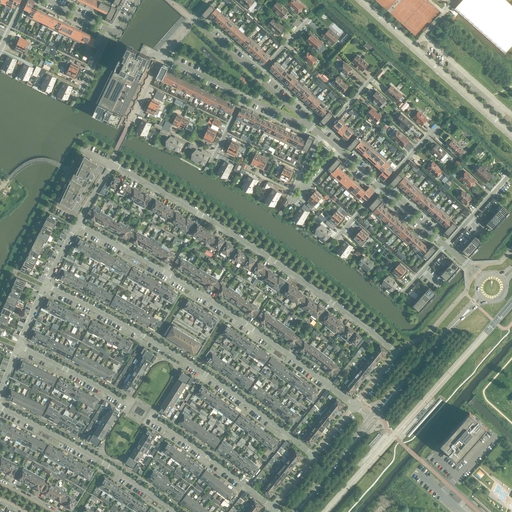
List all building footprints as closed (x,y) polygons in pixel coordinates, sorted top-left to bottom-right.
[(14,0),(7,0),(4,7),(9,10),(14,0)] [(14,0),(9,10),(10,10),(11,8),(15,10),(20,0),(14,0)] [(31,7),(34,2),(29,0),(28,0),(22,13),(27,15),(25,17),(26,18),(31,7)] [(100,1),(98,0),(94,0),(91,7),(96,9),(100,1)] [(111,6),(111,5),(100,0),(100,1),(96,9),(107,14),(109,11),(111,6)] [(254,2),(252,0),(238,0),(238,1),(242,4),(244,5),(245,7),(244,7),(247,9),(248,9),(251,6),(252,6),(254,4),(254,3),(254,2)] [(301,9),(303,7),(300,4),(300,3),(297,0),(296,0),(295,0),(289,0),(286,4),(297,14),(299,12),(300,12),(302,10),(301,9)] [(511,45),(511,6),(504,0),(462,0),(454,9),(505,53),(511,45)] [(277,2),(272,9),(282,18),(283,16),(285,16),(286,14),(286,13),(288,11),(284,8),(284,9),(282,7),(282,6),(277,2)] [(209,16),(215,9),(211,5),(200,17),(205,21),(210,16),(209,16)] [(117,9),(111,6),(109,11),(107,14),(104,20),(110,23),(117,9)] [(31,20),(36,10),(31,7),(26,18),(31,20)] [(214,20),(220,13),(215,9),(209,16),(210,16),(205,21),(210,16),(214,20)] [(37,23),(42,13),(36,10),(31,20),(37,23)] [(42,25),(47,15),(42,13),(37,23),(38,21),(43,23),(42,25)] [(218,24),(226,15),(224,17),(220,13),(214,20),(218,24)] [(47,28),(52,18),(47,15),(42,25),(47,28)] [(223,28),(231,19),(226,15),(218,24),(223,28)] [(53,31),(58,20),(52,18),(47,28),(53,31)] [(227,32),(235,23),(231,19),(223,28),(227,32)] [(273,19),(267,25),(274,32),(275,31),(279,34),(284,29),(273,19)] [(58,33),(63,23),(58,20),(53,31),(58,33)] [(64,36),(69,26),(63,23),(58,33),(64,36)] [(232,36),(240,28),(235,23),(227,32),(232,36)] [(69,39),(74,28),(69,26),(64,36),(65,34),(70,36),(69,38),(69,39)] [(75,41),(80,31),(74,28),(69,39),(75,41)] [(237,40),(243,33),(238,30),(240,28),(232,36),(237,40)] [(332,33),(329,30),(325,34),(323,33),(321,36),(332,45),(333,43),(334,43),(335,43),(336,43),(336,42),(337,41),(336,40),(338,38),(335,35),(336,34),(333,32),(332,33)] [(80,44),(85,34),(80,31),(75,41),(80,44)] [(347,31),(338,41),(344,46),(353,37),(347,31)] [(104,35),(98,33),(95,39),(96,39),(91,49),(92,47),(97,49),(104,35)] [(241,44),(249,36),(247,37),(243,33),(237,40),(241,44)] [(85,46),(90,36),(85,34),(80,44),(85,46)] [(317,40),(311,35),(308,39),(307,38),(305,40),(306,41),(315,50),(317,48),(319,50),(322,47),(320,45),(322,42),(318,38),(317,40)] [(96,39),(95,39),(90,36),(85,46),(91,49),(96,39)] [(245,48),(253,40),(249,36),(241,44),(245,48)] [(16,38),(14,43),(27,49),(29,44),(27,43),(28,41),(19,37),(18,39),(16,38)] [(250,52),(258,44),(253,40),(245,48),(250,52)] [(27,49),(14,43),(12,47),(14,48),(13,50),(22,54),(25,48),(27,49)] [(254,56),(262,48),(258,44),(250,52),(254,56)] [(112,112),(128,79),(127,78),(128,76),(137,81),(140,82),(153,56),(149,55),(127,45),(114,70),(96,107),(92,116),(104,122),(107,124),(118,129),(120,125),(119,125),(122,120),(119,118),(112,115),(110,114),(112,112)] [(259,60),(267,52),(266,52),(265,53),(261,50),(262,48),(254,56),(259,60)] [(264,64),(271,56),(267,52),(259,60),(264,64)] [(314,63),(314,62),(313,61),(316,59),(313,56),(314,55),(314,54),(312,53),(311,53),(310,54),(308,52),(303,58),(311,66),(314,63)] [(362,71),(368,65),(364,62),(364,61),(363,60),(362,60),(358,56),(352,62),(355,66),(356,66),(358,68),(357,68),(358,69),(358,68),(362,71)] [(15,60),(8,57),(6,60),(2,68),(10,72),(15,60)] [(68,61),(65,67),(78,74),(81,69),(78,68),(79,67),(71,62),(71,63),(68,61)] [(274,74),(281,65),(277,61),(269,69),(274,74)] [(341,66),(339,69),(341,71),(340,73),(343,75),(344,74),(346,76),(352,69),(343,62),(340,65),(341,66)] [(166,73),(168,70),(169,67),(163,64),(156,78),(162,81),(164,76),(166,73)] [(32,68),(24,65),(23,68),(22,68),(18,76),(27,80),(27,79),(32,68)] [(278,78),(284,71),(286,69),(282,65),(281,65),(274,74),(278,78)] [(65,67),(62,74),(65,75),(73,79),(74,77),(76,78),(78,74),(65,67)] [(47,71),(41,68),(38,75),(43,78),(44,74),(45,74),(47,71)] [(376,76),(379,78),(384,72),(381,70),(376,76)] [(283,82),(290,73),(289,75),(284,71),(278,78),(283,82)] [(167,83),(171,75),(166,73),(164,76),(162,81),(167,83)] [(287,86),(295,77),(290,73),(283,82),(287,86)] [(329,79),(324,74),(321,77),(326,82),(329,79)] [(55,79),(48,75),(42,87),(41,86),(41,87),(50,91),(54,83),(53,83),(55,79)] [(172,86),(176,78),(171,75),(167,83),(172,86)] [(292,90),(299,81),(295,77),(287,86),(292,90)] [(341,80),(338,77),(337,77),(332,83),(342,93),(348,87),(341,80)] [(177,88),(181,80),(176,78),(172,86),(177,88)] [(182,91),(186,82),(181,80),(177,88),(182,91)] [(296,94),(304,85),(299,81),(292,90),(296,94)] [(187,93),(191,85),(186,82),(182,91),(187,93)] [(71,87),(64,84),(58,95),(58,94),(57,95),(66,99),(70,91),(69,91),(71,87)] [(192,95),(196,87),(191,85),(187,93),(192,95)] [(301,98),(308,89),(304,85),(296,94),(301,98)] [(390,86),(388,88),(388,89),(385,93),(396,103),(402,96),(391,86),(390,86)] [(197,98),(200,90),(196,87),(192,95),(197,98)] [(305,102),(313,93),(308,89),(301,98),(305,102)] [(201,100),(205,92),(200,90),(197,98),(201,100)] [(157,91),(154,98),(161,101),(165,94),(157,91)] [(206,103),(210,94),(205,92),(201,100),(206,103)] [(310,106),(317,97),(316,99),(311,95),(313,93),(305,102),(310,106)] [(382,103),(383,104),(386,101),(385,100),(386,99),(379,94),(377,96),(374,93),(370,97),(371,98),(370,99),(372,101),(376,105),(377,103),(379,106),(379,107),(382,103)] [(211,105),(215,97),(210,94),(206,103),(211,105)] [(216,107),(220,99),(215,97),(211,105),(216,107)] [(314,110),(322,101),(317,97),(310,106),(314,110)] [(149,100),(147,105),(160,111),(157,110),(160,104),(152,99),(151,101),(149,100)] [(221,110),(225,102),(220,99),(216,107),(221,110)] [(319,114),(326,105),(324,103),(322,101),(314,110),(319,114)] [(226,112),(230,104),(225,102),(221,110),(226,112)] [(406,102),(401,109),(404,112),(410,105),(406,102)] [(231,115),(235,106),(230,104),(226,112),(231,115)] [(157,115),(160,111),(147,105),(144,109),(147,110),(146,112),(154,116),(155,114),(157,115)] [(323,118),(329,111),(325,107),(326,105),(319,114),(323,118)] [(241,122),(247,112),(241,109),(236,120),(241,122)] [(371,109),(370,110),(369,110),(366,113),(367,114),(366,115),(375,123),(380,117),(381,116),(378,114),(377,115),(371,109)] [(323,118),(319,123),(323,127),(334,115),(329,111),(323,118)] [(427,119),(424,116),(425,116),(422,113),(422,114),(418,111),(412,118),(420,125),(422,122),(424,124),(427,119)] [(247,125),(252,115),(247,112),(241,122),(247,125)] [(178,128),(184,117),(177,114),(172,125),(174,126),(178,128)] [(406,131),(413,124),(408,120),(407,119),(401,114),(395,121),(406,131)] [(252,128),(257,117),(252,115),(247,125),(252,128)] [(190,120),(184,117),(178,128),(185,131),(186,128),(192,131),(193,128),(192,127),(194,123),(189,121),(190,120)] [(258,130),(263,120),(257,117),(252,128),(258,130)] [(346,123),(341,118),(333,127),(334,127),(338,131),(344,125),(344,124),(346,123)] [(221,122),(214,119),(212,124),(219,128),(221,122)] [(264,131),(268,123),(263,120),(258,130),(259,128),(264,131)] [(145,134),(150,124),(143,121),(141,124),(137,131),(146,135),(145,134)] [(268,136),(274,125),(268,123),(264,131),(263,133),(268,136)] [(274,138),(279,128),(274,125),(268,136),(274,138)] [(343,135),(350,127),(350,126),(348,128),(344,125),(338,131),(343,135)] [(206,128),(203,132),(216,138),(218,134),(216,133),(217,131),(209,127),(208,129),(206,128)] [(355,131),(350,127),(343,135),(347,139),(355,131)] [(279,141),(285,131),(279,128),(274,138),(279,141)] [(285,143),(290,133),(285,131),(279,141),(285,143)] [(397,131),(394,135),(396,137),(393,140),(401,146),(407,139),(397,131)] [(214,143),(216,138),(203,132),(201,137),(203,138),(203,139),(211,143),(212,142),(214,143)] [(290,146),(295,136),(290,133),(285,143),(290,146)] [(309,135),(306,141),(301,151),(301,152),(303,149),(308,152),(315,138),(309,135)] [(296,149),(301,138),(295,136),(290,146),(296,149)] [(358,144),(361,140),(357,136),(347,148),(351,152),(354,149),(355,147),(358,144)] [(179,152),(182,144),(178,142),(179,142),(170,137),(166,146),(167,146),(179,152)] [(306,141),(301,138),(296,149),(301,151),(306,141)] [(359,150),(367,142),(363,138),(361,140),(358,144),(355,147),(356,147),(359,150)] [(227,145),(226,145),(240,152),(242,147),(239,146),(240,145),(232,140),(231,142),(229,141),(227,145)] [(459,156),(461,155),(462,154),(462,153),(461,152),(463,150),(462,149),(462,148),(461,147),(459,147),(456,144),(456,142),(454,141),(453,141),(452,140),(446,147),(457,157),(459,155),(459,156)] [(363,154),(371,146),(367,142),(359,150),(362,152),(363,154)] [(274,152),(275,149),(265,144),(263,147),(274,152)] [(240,152),(226,145),(226,146),(227,146),(224,150),(227,151),(226,153),(234,157),(235,155),(237,156),(240,152)] [(434,154),(433,155),(436,157),(440,160),(446,153),(436,145),(430,151),(434,154)] [(368,158),(375,149),(371,146),(363,154),(368,158)] [(372,161),(379,153),(379,152),(375,149),(368,158),(372,161)] [(204,165),(208,157),(204,155),(196,150),(192,159),(193,159),(204,165)] [(257,167),(262,156),(256,153),(255,154),(253,153),(251,158),(253,159),(251,164),(252,165),(257,167)] [(376,165),(383,156),(379,153),(372,161),(376,165)] [(59,193),(55,200),(58,201),(78,213),(81,206),(79,204),(81,202),(82,200),(83,198),(83,195),(81,194),(90,179),(92,182),(94,180),(95,178),(96,175),(96,173),(100,174),(104,168),(85,156),(82,154),(73,170),(59,193)] [(268,159),(262,156),(257,167),(263,170),(268,159)] [(380,168),(387,160),(383,156),(376,165),(380,168)] [(337,167),(338,167),(340,164),(342,162),(338,158),(327,170),(331,173),(330,175),(337,167)] [(384,172),(390,165),(386,162),(387,160),(380,168),(383,172),(384,172)] [(226,177),(232,166),(225,162),(223,165),(222,165),(218,173),(226,178),(226,177)] [(437,178),(438,178),(440,175),(440,174),(442,170),(433,162),(431,164),(430,164),(429,164),(428,165),(428,166),(429,167),(427,169),(436,177),(437,177),(437,178)] [(394,169),(390,165),(384,172),(383,172),(379,176),(384,180),(394,169)] [(282,167),(280,171),(292,178),(295,173),(292,172),(293,170),(285,166),(284,168),(282,167)] [(474,173),(485,183),(492,176),(491,176),(491,175),(491,174),(490,172),(489,172),(488,173),(484,169),(485,169),(484,167),(483,166),(482,166),(481,167),(480,166),(474,173)] [(334,179),(341,170),(338,167),(337,167),(330,175),(334,179)] [(339,181),(345,174),(341,170),(334,179),(336,177),(339,181)] [(397,185),(405,176),(406,175),(401,170),(399,173),(388,185),(393,190),(397,185)] [(290,182),(292,178),(280,171),(277,176),(280,177),(279,179),(287,183),(288,181),(290,182)] [(459,179),(469,188),(470,186),(471,187),(475,183),(474,182),(475,180),(466,172),(459,179)] [(342,186),(349,178),(345,174),(339,181),(343,184),(342,186)] [(113,178),(110,176),(99,193),(104,196),(105,194),(107,194),(109,190),(108,189),(109,186),(118,191),(122,183),(119,181),(120,180),(117,179),(117,178),(115,177),(114,177),(113,178)] [(402,189),(410,180),(405,176),(397,185),(402,189)] [(255,184),(257,181),(250,177),(244,187),(243,187),(251,192),(256,184),(255,184)] [(346,190),(354,181),(349,178),(342,186),(346,190)] [(407,193),(414,184),(412,186),(408,182),(410,180),(402,189),(407,193)] [(350,193),(358,185),(354,181),(346,190),(350,193)] [(123,182),(122,183),(118,191),(117,193),(123,196),(124,194),(127,196),(131,188),(128,186),(129,185),(126,184),(126,183),(124,182),(123,182)] [(451,187),(446,183),(442,187),(447,191),(451,187)] [(411,197),(419,188),(414,184),(407,193),(411,197)] [(354,197),(362,189),(358,185),(350,193),(354,197)] [(364,203),(374,191),(369,187),(369,188),(365,192),(366,192),(358,201),(360,199),(364,203)] [(136,190),(131,188),(127,196),(130,197),(129,198),(134,201),(133,203),(134,203),(140,191),(137,189),(136,190)] [(415,201),(423,192),(419,188),(411,197),(415,201)] [(366,192),(365,192),(362,189),(354,197),(358,201),(366,192)] [(278,198),(280,194),(273,190),(266,201),(265,201),(274,206),(279,198),(278,198)] [(309,194),(318,202),(323,197),(316,191),(314,192),(313,190),(310,194),(309,194)] [(143,193),(140,191),(134,203),(139,206),(145,194),(144,195),(142,194),(143,193)] [(466,195),(463,191),(461,193),(460,192),(459,192),(458,194),(458,195),(459,196),(457,197),(466,205),(471,199),(469,197),(470,196),(470,195),(468,194),(467,194),(466,195)] [(420,205),(428,196),(423,192),(415,201),(420,205)] [(146,194),(145,194),(139,206),(144,209),(146,206),(148,207),(152,199),(150,198),(151,197),(148,196),(148,195),(146,194)] [(318,202),(309,194),(306,198),(308,199),(307,201),(309,203),(307,205),(312,209),(314,207),(318,202)] [(372,213),(379,205),(380,205),(384,200),(379,195),(369,207),(373,211),(372,213)] [(425,209),(432,200),(428,196),(420,205),(425,209)] [(155,201),(152,199),(148,207),(151,209),(150,210),(155,213),(161,203),(160,203),(160,202),(159,201),(158,201),(156,200),(155,201)] [(429,213),(435,206),(431,202),(432,200),(425,209),(429,213)] [(161,203),(155,213),(161,216),(166,206),(163,204),(163,205),(161,204),(161,203)] [(376,217),(384,209),(380,205),(379,205),(372,213),(376,217)] [(169,208),(166,206),(161,216),(166,219),(167,218),(169,219),(173,211),(169,209),(169,208)] [(434,217),(441,208),(439,210),(435,206),(429,213),(434,217)] [(509,212),(506,210),(502,206),(498,211),(496,209),(504,217),(509,212)] [(343,218),(347,213),(340,207),(337,210),(333,215),(342,223),(345,219),(343,218)] [(301,223),(308,213),(301,208),(299,211),(298,211),(293,219),(301,223)] [(438,221),(446,212),(441,208),(434,217),(438,221)] [(93,210),(90,209),(86,216),(89,218),(89,219),(91,220),(91,221),(94,222),(95,222),(96,221),(101,211),(100,211),(99,213),(94,210),(93,210)] [(381,221),(389,213),(384,209),(376,217),(381,221)] [(500,221),(504,217),(496,209),(492,214),(500,221)] [(96,221),(99,222),(99,223),(102,225),(107,215),(101,211),(96,221)] [(178,214),(173,211),(169,219),(171,221),(171,222),(176,225),(182,215),(179,213),(178,214)] [(442,225),(450,216),(446,212),(438,221),(442,225)] [(385,225),(393,217),(389,213),(381,221),(383,220),(387,223),(385,225)] [(59,218),(50,214),(49,216),(48,216),(47,219),(56,224),(59,218)] [(496,226),(500,221),(492,214),(494,216),(490,220),(488,218),(496,226)] [(107,215),(102,225),(105,226),(108,228),(113,218),(107,215)] [(185,217),(182,215),(176,225),(181,228),(187,218),(186,219),(184,218),(185,217)] [(342,223),(333,215),(328,220),(325,223),(332,229),(336,225),(338,227),(341,223),(342,223)] [(313,220),(319,225),(322,221),(317,216),(313,220)] [(366,219),(364,221),(360,216),(357,219),(366,228),(371,223),(366,219)] [(447,229),(453,222),(449,218),(450,216),(442,225),(447,229)] [(390,229),(397,221),(393,217),(385,225),(390,229)] [(113,218),(108,228),(111,229),(111,230),(114,231),(120,222),(119,222),(118,223),(112,220),(113,218)] [(188,219),(187,218),(181,228),(187,231),(187,230),(189,232),(195,223),(194,224),(192,222),(192,221),(190,220),(190,219),(188,218),(188,219)] [(496,226),(488,218),(484,223),(492,231),(496,226)] [(53,229),(56,224),(47,219),(44,225),(53,229)] [(394,233),(402,225),(397,221),(390,229),(394,233)] [(120,222),(114,231),(117,233),(118,233),(121,234),(126,225),(120,222)] [(453,222),(447,229),(442,234),(447,238),(458,227),(453,222)] [(195,223),(189,232),(190,232),(188,234),(191,236),(192,234),(197,237),(203,228),(202,227),(200,226),(197,224),(197,225),(194,224),(195,223)] [(129,239),(135,229),(126,224),(126,225),(121,234),(120,236),(121,237),(123,238),(126,239),(127,238),(129,239)] [(52,232),(53,229),(44,225),(41,230),(50,235),(51,231),(52,232)] [(399,237),(407,229),(402,225),(394,233),(399,237)] [(328,231),(329,231),(321,226),(315,233),(316,234),(316,233),(326,240),(331,233),(328,231)] [(203,228),(197,237),(202,241),(208,231),(205,229),(204,230),(202,229),(203,228)] [(356,232),(355,232),(366,242),(370,238),(368,236),(369,235),(362,228),(361,230),(359,228),(356,232)] [(138,244),(143,235),(138,231),(138,230),(135,229),(129,239),(132,241),(131,242),(134,244),(136,246),(137,245),(137,246),(138,244)] [(403,241),(411,233),(407,229),(399,237),(403,241)] [(50,235),(41,230),(38,236),(47,241),(50,235)] [(211,233),(208,231),(202,241),(207,244),(208,243),(210,244),(215,237),(210,234),(211,233)] [(366,242),(355,232),(352,236),(354,237),(353,239),(362,247),(366,242)] [(408,245),(416,237),(411,233),(403,241),(408,245)] [(138,244),(141,246),(144,248),(150,238),(143,235),(138,244)] [(47,241),(38,236),(35,242),(44,247),(43,246),(45,242),(46,243),(47,241)] [(481,243),(472,236),(468,240),(477,248),(481,243)] [(218,238),(215,237),(210,244),(219,250),(224,242),(224,241),(224,240),(222,239),(221,239),(218,238)] [(412,249),(420,241),(416,237),(408,245),(408,246),(410,244),(414,247),(412,249)] [(80,238),(80,239),(78,243),(75,241),(73,246),(81,250),(85,242),(85,241),(86,242),(86,241),(80,238)] [(150,238),(144,248),(147,250),(148,249),(151,251),(155,244),(149,240),(150,238)] [(477,248),(468,240),(464,245),(473,252),(477,248)] [(417,254),(424,245),(420,241),(412,249),(417,254)] [(41,252),(44,247),(35,242),(32,248),(41,252)] [(90,245),(85,242),(81,250),(86,253),(90,244),(90,245)] [(226,244),(224,242),(219,250),(230,257),(235,250),(232,248),(233,247),(230,245),(230,244),(228,243),(227,243),(226,244)] [(342,245),(340,249),(338,251),(345,256),(347,253),(352,247),(345,242),(343,245),(342,245)] [(90,257),(95,248),(92,246),(93,246),(90,244),(86,253),(85,255),(90,257)] [(161,247),(155,244),(151,251),(154,253),(157,255),(161,247)] [(429,249),(423,256),(428,260),(438,248),(433,244),(429,249)] [(429,249),(424,245),(417,254),(419,252),(423,256),(429,249)] [(473,252),(464,245),(460,250),(468,257),(473,252)] [(161,247),(157,255),(160,257),(163,258),(167,251),(161,247)] [(40,255),(41,252),(32,248),(29,253),(38,258),(38,257),(39,254),(40,255)] [(100,250),(95,248),(90,257),(95,260),(100,250)] [(386,248),(381,254),(384,257),(389,252),(386,248)] [(103,251),(100,250),(95,260),(100,263),(105,253),(102,252),(103,251)] [(237,251),(235,250),(230,257),(241,264),(246,257),(243,255),(244,254),(241,252),(239,250),(238,250),(237,251)] [(173,254),(167,251),(163,258),(162,260),(163,260),(163,261),(165,262),(168,263),(169,262),(171,264),(176,256),(173,255),(173,254)] [(376,251),(371,256),(375,260),(379,254),(376,251)] [(38,258),(29,253),(30,254),(29,256),(28,255),(26,259),(35,264),(38,258)] [(106,264),(110,256),(105,253),(100,263),(101,261),(106,264)] [(115,259),(110,256),(106,264),(111,267),(115,259)] [(366,258),(366,259),(363,256),(358,263),(367,270),(367,271),(373,263),(366,258)] [(181,271),(182,270),(188,261),(182,257),(180,259),(178,258),(173,265),(176,266),(175,267),(178,269),(178,270),(180,271),(181,271)] [(249,257),(248,258),(246,257),(241,264),(252,272),(257,264),(254,262),(255,261),(252,260),(252,259),(250,257),(249,258),(249,257)] [(33,269),(35,264),(26,259),(23,264),(33,269)] [(120,261),(115,259),(111,267),(110,268),(115,271),(116,269),(121,261),(120,261)] [(459,267),(451,260),(447,264),(455,272),(459,267)] [(121,272),(125,264),(123,263),(123,262),(121,261),(116,269),(115,271),(120,274),(121,272)] [(182,270),(185,271),(185,272),(188,274),(194,264),(188,261),(182,270)] [(397,262),(394,266),(405,276),(405,275),(408,272),(406,270),(407,269),(400,263),(399,264),(397,262)] [(258,263),(257,264),(252,272),(261,277),(266,270),(263,268),(264,267),(261,265),(259,263),(258,263)] [(33,269),(23,264),(20,270),(29,275),(31,271),(33,269)] [(131,267),(125,264),(121,272),(126,275),(131,267)] [(194,264),(188,274),(191,276),(191,275),(194,277),(200,268),(199,270),(193,266),(194,265),(194,264)] [(455,272),(447,264),(448,266),(445,270),(451,276),(455,272)] [(405,276),(394,266),(389,271),(398,279),(399,278),(401,279),(404,276),(405,276)] [(135,270),(133,268),(127,278),(132,281),(138,271),(136,269),(135,270)] [(200,268),(194,277),(197,279),(197,280),(200,282),(206,272),(200,268)] [(69,273),(60,269),(58,274),(62,276),(60,279),(65,282),(66,281),(69,273)] [(451,276),(445,270),(443,269),(438,273),(447,281),(451,276)] [(270,273),(266,270),(261,277),(263,279),(262,280),(268,283),(266,285),(267,285),(274,274),(271,272),(270,273)] [(70,271),(69,273),(66,281),(68,282),(68,283),(70,284),(74,276),(75,273),(70,271)] [(140,272),(138,271),(132,281),(137,284),(143,274),(140,273),(140,272)] [(206,272),(200,282),(203,283),(206,285),(212,276),(206,272)] [(43,282),(46,276),(42,274),(41,276),(40,276),(38,279),(43,282)] [(142,287),(148,277),(146,275),(145,276),(143,274),(137,284),(142,287)] [(277,276),(274,274),(267,285),(271,288),(279,277),(278,278),(276,277),(277,276)] [(79,278),(74,276),(70,284),(72,285),(73,284),(75,286),(79,278)] [(212,276),(206,285),(205,286),(206,287),(208,289),(209,288),(211,290),(212,289),(214,291),(219,283),(216,282),(218,279),(212,276)] [(24,287),(27,282),(17,277),(15,283),(24,287)] [(148,277),(142,287),(147,289),(152,280),(148,277)] [(280,278),(279,277),(271,288),(277,292),(278,289),(281,291),(286,283),(284,282),(284,281),(282,279),(282,278),(280,277),(280,278)] [(395,282),(388,277),(383,284),(392,291),(397,285),(395,282)] [(84,280),(79,278),(75,286),(78,287),(80,288),(84,280)] [(89,283),(84,280),(80,288),(82,290),(82,289),(85,290),(90,281),(89,281),(89,283)] [(157,283),(152,280),(147,289),(147,290),(148,288),(153,291),(152,292),(158,282),(157,283)] [(90,281),(85,290),(88,292),(87,292),(90,293),(94,283),(90,281)] [(160,284),(158,282),(152,292),(157,295),(162,286),(160,284)] [(23,290),(24,287),(15,283),(12,289),(21,293),(22,289),(23,290)] [(94,283),(90,293),(92,294),(95,295),(99,286),(94,283)] [(222,285),(219,283),(214,291),(217,292),(216,293),(219,295),(219,296),(221,297),(222,297),(223,296),(223,295),(228,288),(222,285)] [(288,285),(286,283),(281,291),(283,292),(282,293),(288,297),(294,288),(293,287),(294,286),(292,285),(291,286),(289,284),(288,285)] [(99,286),(95,295),(97,296),(97,297),(99,298),(104,288),(99,286)] [(167,289),(162,286),(157,295),(158,294),(162,296),(161,298),(162,298),(168,288),(167,288),(167,289)] [(431,298),(436,294),(427,286),(423,291),(431,298)] [(223,295),(223,296),(226,297),(226,298),(229,300),(235,291),(229,287),(228,288),(223,295)] [(104,288),(99,298),(102,299),(104,300),(108,292),(103,290),(104,288)] [(170,290),(168,288),(162,298),(166,301),(173,291),(172,290),(172,291),(170,290)] [(294,288),(288,297),(293,300),(299,291),(296,289),(295,290),(293,289),(294,288)] [(21,293),(12,289),(12,290),(12,292),(11,291),(9,295),(19,299),(21,293)] [(178,294),(173,291),(166,301),(167,301),(167,300),(172,303),(173,302),(174,303),(177,299),(175,298),(178,294)] [(235,291),(229,300),(231,302),(232,301),(235,303),(241,295),(235,291)] [(302,293),(299,291),(293,300),(297,304),(298,303),(300,304),(306,297),(301,294),(302,293)] [(431,298),(423,291),(419,295),(427,303),(431,298)] [(108,292),(104,300),(107,301),(107,302),(109,303),(113,295),(108,292)] [(114,305),(116,307),(121,297),(116,294),(111,303),(114,305)] [(16,305),(19,299),(9,295),(7,300),(16,305)] [(241,295),(235,303),(238,305),(238,306),(241,308),(246,300),(240,296),(241,295)] [(427,303),(419,295),(415,300),(423,307),(427,303)] [(121,297),(116,307),(118,308),(119,307),(121,309),(126,300),(121,297)] [(310,300),(306,297),(300,304),(303,306),(302,307),(307,311),(314,302),(311,299),(310,300)] [(47,304),(44,302),(42,307),(50,311),(49,313),(54,303),(54,302),(49,299),(47,304)] [(15,307),(16,305),(7,300),(4,306),(14,311),(14,310),(13,310),(14,307),(15,307)] [(126,300),(121,309),(124,310),(123,311),(125,312),(131,302),(126,300)] [(246,300),(241,308),(243,310),(244,309),(247,311),(253,303),(251,304),(246,300)] [(423,307),(415,300),(411,305),(419,312),(423,307)] [(193,304),(188,301),(186,304),(184,303),(181,307),(188,311),(193,304)] [(131,302),(125,312),(128,313),(130,314),(136,305),(131,302)] [(317,304),(314,302),(307,311),(312,314),(319,305),(318,305),(318,306),(316,305),(317,304)] [(59,306),(54,303),(49,313),(54,316),(59,305),(59,306)] [(247,311),(246,313),(246,314),(248,315),(249,315),(252,317),(252,316),(255,317),(260,310),(257,309),(258,306),(253,303),(247,311)] [(195,305),(193,304),(188,311),(193,315),(198,307),(196,305),(195,305)] [(59,305),(54,316),(59,318),(64,308),(61,307),(62,306),(59,305)] [(136,305),(130,314),(133,315),(133,316),(135,317),(140,308),(140,307),(139,309),(135,307),(136,305)] [(319,305),(312,314),(310,316),(315,320),(318,317),(320,319),(325,311),(323,310),(324,309),(321,307),(321,306),(320,305),(319,305)] [(14,311),(4,306),(1,313),(11,317),(9,316),(11,312),(13,313),(14,311)] [(200,308),(198,307),(193,315),(197,317),(196,319),(202,310),(200,308)] [(67,309),(64,308),(59,318),(64,321),(69,310),(67,309)] [(140,308),(135,317),(137,318),(140,319),(145,310),(140,308)] [(72,311),(69,310),(64,321),(65,319),(70,321),(74,313),(72,312),(72,311)] [(145,310),(140,319),(142,321),(144,322),(149,315),(144,312),(145,310)] [(202,310),(196,319),(201,322),(208,313),(205,311),(205,312),(202,310)] [(264,325),(265,324),(271,315),(266,311),(264,313),(262,312),(257,319),(259,320),(259,321),(261,323),(261,324),(263,325),(264,325)] [(328,313),(325,311),(320,319),(322,320),(321,321),(326,325),(325,327),(333,316),(333,315),(331,313),(331,314),(328,312),(328,313)] [(0,319),(8,323),(11,317),(1,313),(2,313),(1,315),(0,315),(0,319)] [(79,316),(74,313),(70,321),(75,324),(79,316)] [(208,313),(201,322),(201,323),(202,321),(207,324),(212,316),(209,315),(210,314),(208,313)] [(153,317),(149,315),(144,322),(147,324),(147,323),(149,324),(149,325),(149,326),(153,317)] [(271,328),(277,319),(271,315),(265,324),(267,325),(267,326),(271,328)] [(85,318),(79,316),(75,324),(81,326),(85,318)] [(214,328),(218,321),(216,320),(217,319),(212,316),(206,326),(211,329),(212,327),(214,328)] [(333,316),(325,327),(330,330),(338,320),(335,317),(335,318),(333,317),(333,316)] [(162,322),(153,317),(149,326),(154,328),(156,325),(159,327),(162,322)] [(89,321),(85,318),(81,326),(86,329),(90,320),(89,321)] [(7,325),(8,323),(0,319),(0,326),(5,329),(6,329),(5,328),(6,325),(7,325)] [(277,319),(271,328),(274,331),(275,331),(277,332),(283,324),(277,319)] [(341,322),(338,320),(330,330),(335,334),(337,331),(339,333),(345,326),(340,322),(341,322)] [(93,321),(87,332),(92,335),(97,325),(93,322),(93,321)] [(283,324),(277,332),(279,334),(282,337),(289,328),(283,324)] [(102,327),(97,325),(92,335),(93,333),(98,335),(103,327),(102,327)] [(170,325),(164,334),(197,354),(203,345),(197,342),(198,340),(197,340),(195,339),(195,338),(194,338),(193,339),(176,329),(177,328),(173,325),(172,327),(170,325)] [(225,329),(223,328),(220,333),(227,337),(232,329),(227,325),(227,326),(225,329)] [(347,328),(345,326),(339,333),(342,335),(340,337),(346,341),(347,339),(353,332),(354,331),(353,331),(353,330),(351,329),(348,327),(347,328)] [(105,328),(103,327),(98,335),(103,338),(107,330),(105,329),(105,328)] [(32,330),(33,328),(32,328),(28,337),(29,337),(30,334),(33,336),(31,340),(36,342),(37,341),(36,341),(41,332),(36,329),(35,331),(32,330)] [(289,328),(282,337),(286,340),(286,339),(288,340),(289,341),(295,332),(289,328)] [(232,329),(227,337),(231,341),(236,333),(232,330),(232,329),(233,329),(232,329)] [(112,333),(107,330),(103,338),(108,341),(107,343),(112,333)] [(41,332),(36,341),(37,341),(41,343),(46,334),(45,336),(40,334),(41,332)] [(289,341),(288,340),(287,342),(288,342),(288,343),(290,345),(291,344),(293,346),(294,345),(296,347),(301,340),(299,338),(294,334),(295,332),(289,341)] [(355,334),(353,332),(347,339),(358,348),(364,341),(361,339),(362,338),(361,337),(359,335),(356,333),(355,334)] [(117,336),(112,333),(107,343),(112,345),(117,336)] [(236,333),(231,341),(236,344),(241,336),(236,333)] [(46,334),(41,343),(46,346),(51,336),(46,334)] [(51,336),(46,346),(51,348),(55,341),(50,338),(51,336)] [(122,338),(117,336),(112,345),(112,346),(113,344),(118,346),(123,338),(123,337),(122,338)] [(246,340),(241,336),(236,344),(241,347),(246,340)] [(123,338),(118,346),(123,349),(122,351),(128,341),(127,341),(125,340),(125,339),(123,338)] [(128,340),(127,341),(128,341),(122,351),(127,354),(128,352),(131,353),(134,349),(131,347),(133,343),(128,340)] [(250,343),(246,340),(241,347),(245,350),(250,343)] [(304,342),(301,340),(296,347),(299,349),(298,350),(300,351),(300,352),(302,354),(303,353),(303,354),(304,352),(310,344),(309,345),(304,341),(304,342)] [(60,343),(55,341),(51,348),(56,351),(60,343)] [(64,345),(60,343),(56,351),(61,353),(64,345)] [(255,346),(250,343),(245,350),(250,353),(249,355),(255,346)] [(304,352),(307,354),(306,354),(310,357),(316,348),(310,344),(304,352)] [(69,348),(64,345),(61,353),(66,355),(70,346),(69,348)] [(388,352),(380,345),(376,350),(384,356),(388,352)] [(70,346),(66,355),(70,358),(70,359),(75,348),(70,346)] [(255,346),(249,355),(253,359),(260,349),(257,348),(258,347),(255,346)] [(144,353),(142,355),(142,356),(150,360),(150,361),(151,362),(154,357),(155,358),(155,357),(154,357),(155,355),(146,350),(147,349),(144,347),(141,352),(141,353),(141,352),(144,353)] [(316,348),(310,357),(313,360),(314,359),(316,361),(322,353),(316,348)] [(264,353),(260,349),(253,359),(254,359),(255,357),(259,360),(264,353)] [(384,356),(376,350),(372,354),(380,360),(382,358),(381,358),(383,356),(384,356)] [(73,359),(77,361),(81,354),(77,351),(72,360),(73,360),(73,359)] [(217,357),(209,351),(206,356),(209,358),(207,361),(212,365),(217,357)] [(269,356),(264,353),(259,360),(264,364),(269,356)] [(322,353),(316,361),(318,363),(321,366),(328,357),(322,353)] [(86,357),(81,354),(77,361),(82,364),(86,357)] [(380,360),(372,354),(369,359),(376,364),(377,362),(378,363),(380,360)] [(142,356),(142,355),(141,355),(138,360),(148,365),(149,363),(148,363),(150,361),(150,360),(142,356)] [(91,359),(86,357),(82,364),(87,367),(91,359)] [(222,360),(217,357),(212,365),(213,364),(217,367),(222,360)] [(328,357),(321,366),(325,368),(327,370),(334,361),(328,357)] [(266,365),(271,368),(276,361),(271,358),(266,365)] [(96,362),(91,359),(87,367),(92,369),(96,362)] [(376,364),(369,359),(365,363),(364,362),(373,369),(375,367),(374,366),(376,364)] [(148,365),(138,360),(135,364),(137,365),(144,370),(146,367),(146,368),(148,365)] [(222,360),(217,367),(221,370),(226,363),(222,360)] [(21,364),(18,363),(16,368),(19,369),(18,371),(23,374),(24,372),(28,364),(28,363),(23,361),(21,364)] [(279,363),(276,361),(271,368),(275,372),(274,373),(281,364),(279,363)] [(334,361),(327,370),(326,371),(327,371),(326,372),(329,374),(329,373),(332,375),(332,374),(335,376),(340,369),(338,368),(338,367),(333,363),(334,361)] [(101,364),(96,362),(92,369),(97,372),(101,364)] [(373,369),(364,362),(360,366),(368,373),(370,371),(371,372),(373,369)] [(226,363),(221,370),(226,373),(231,366),(226,363)] [(32,367),(28,364),(24,372),(29,374),(32,367)] [(105,367),(101,364),(97,372),(101,374),(105,367)] [(283,366),(281,364),(274,373),(279,377),(285,368),(283,366)] [(144,370),(137,365),(134,370),(133,369),(132,369),(142,375),(143,372),(144,370)] [(231,366),(226,373),(230,376),(235,369),(231,366)] [(368,373),(360,366),(356,371),(365,378),(367,376),(368,373)] [(37,369),(32,367),(29,374),(34,377),(37,369)] [(110,370),(105,367),(101,374),(106,377),(110,370)] [(290,371),(285,368),(279,377),(283,380),(290,371)] [(42,371),(37,369),(34,377),(39,379),(42,371)] [(142,375),(132,369),(130,373),(138,379),(140,376),(141,377),(142,375)] [(239,372),(235,369),(230,376),(235,379),(239,372)] [(118,374),(110,370),(106,377),(105,378),(111,381),(112,377),(115,378),(118,374)] [(47,374),(42,371),(39,379),(43,381),(47,374)] [(295,375),(290,371),(283,380),(285,379),(289,382),(295,375)] [(365,378),(356,371),(353,375),(361,382),(363,380),(363,381),(365,378)] [(191,377),(182,372),(178,378),(180,379),(187,384),(189,382),(191,384),(195,378),(192,376),(191,377)] [(239,372),(235,379),(239,382),(244,375),(239,372)] [(138,379),(130,373),(131,375),(129,379),(136,384),(137,382),(137,381),(138,379)] [(52,376),(47,374),(43,381),(48,384),(52,376)] [(244,375),(239,382),(244,385),(248,378),(244,375)] [(299,379),(295,375),(289,382),(294,386),(299,379)] [(361,382),(353,375),(353,376),(354,377),(351,381),(349,380),(358,387),(360,385),(360,384),(361,382)] [(57,378),(52,376),(48,384),(53,386),(57,378)] [(248,378),(244,385),(248,388),(253,381),(248,378)] [(136,384),(129,379),(126,383),(124,382),(133,388),(134,386),(135,386),(136,384)] [(187,384),(180,379),(179,381),(178,380),(176,383),(184,388),(187,384)] [(304,382),(299,379),(294,386),(298,389),(304,382)] [(59,380),(54,389),(59,392),(64,382),(59,380)] [(358,387),(349,380),(345,384),(355,392),(354,391),(356,389),(356,390),(358,387)] [(69,385),(64,382),(59,392),(64,394),(69,384),(69,385)] [(133,388),(124,382),(121,387),(123,388),(122,390),(126,392),(126,391),(131,393),(132,391),(131,390),(133,388)] [(308,385),(304,382),(298,389),(303,393),(309,385),(308,385)] [(184,388),(176,383),(175,386),(174,388),(181,393),(184,388)] [(259,386),(255,383),(250,390),(255,393),(259,386)] [(71,385),(69,384),(64,394),(69,397),(74,387),(71,386),(71,385)] [(355,392),(345,384),(347,386),(343,390),(351,397),(355,392)] [(199,389),(198,388),(194,393),(196,394),(195,395),(200,399),(201,397),(206,390),(207,389),(201,385),(201,386),(199,389)] [(311,387),(309,385),(303,393),(307,396),(306,398),(314,388),(313,388),(313,389),(310,387),(311,387)] [(259,386),(255,393),(259,396),(264,390),(259,386)] [(78,390),(74,387),(69,397),(70,395),(74,397),(73,399),(78,390)] [(17,392),(9,388),(8,388),(7,393),(9,395),(7,398),(12,401),(13,400),(17,392)] [(181,393),(174,388),(173,390),(172,390),(171,392),(178,397),(181,393)] [(318,392),(314,388),(306,398),(311,401),(312,400),(314,402),(318,397),(316,395),(318,392)] [(83,392),(78,390),(73,399),(78,402),(83,392)] [(206,390),(201,397),(206,401),(211,393),(209,391),(208,391),(206,390)] [(268,393),(264,390),(259,396),(263,400),(268,393)] [(291,391),(289,394),(296,399),(298,396),(291,391)] [(21,395),(17,392),(13,400),(15,401),(18,403),(21,395)] [(88,395),(83,392),(78,402),(79,400),(84,402),(88,394),(88,395)] [(178,397),(171,392),(169,395),(168,397),(175,402),(178,397)] [(211,393),(206,401),(210,404),(209,405),(215,396),(211,393)] [(268,393),(263,400),(267,403),(272,396),(268,393)] [(90,396),(88,394),(84,402),(88,405),(87,407),(88,407),(92,398),(92,397),(90,396)] [(26,397),(21,395),(18,403),(20,404),(23,405),(26,397)] [(93,396),(92,397),(92,398),(88,407),(93,409),(94,408),(96,409),(99,404),(96,403),(98,399),(93,396)] [(215,396),(209,405),(214,409),(220,400),(220,399),(218,397),(218,398),(215,396)] [(272,396),(267,403),(272,406),(277,399),(272,396)] [(31,399),(26,397),(23,405),(24,405),(24,406),(27,407),(31,399)] [(175,402),(168,397),(167,399),(165,402),(173,406),(175,402)] [(36,402),(31,399),(27,407),(30,409),(30,408),(32,409),(36,402)] [(277,399),(272,406),(276,409),(281,403),(277,399)] [(344,405),(336,399),(332,404),(340,410),(344,405)] [(407,437),(409,438),(442,401),(440,399),(407,437)] [(219,410),(225,403),(220,400),(214,409),(213,409),(218,413),(219,410)] [(41,404),(36,402),(32,409),(34,410),(34,411),(37,412),(41,404)] [(173,406),(165,402),(163,404),(164,405),(163,406),(170,411),(173,406)] [(225,403),(219,410),(224,414),(230,406),(227,404),(227,405),(225,403)] [(281,403),(276,409),(280,413),(285,406),(281,403)] [(41,404),(37,412),(40,413),(42,414),(46,406),(41,404)] [(340,410),(332,404),(329,408),(327,407),(336,414),(338,412),(338,411),(339,410),(340,410)] [(112,405),(108,411),(115,416),(118,411),(115,409),(116,407),(112,405)] [(44,415),(49,418),(54,409),(49,406),(44,415)] [(170,411),(163,406),(161,409),(161,408),(159,411),(163,414),(162,415),(167,418),(166,417),(170,411)] [(230,406),(224,414),(229,417),(227,418),(228,418),(234,409),(231,408),(232,407),(230,406)] [(290,409),(285,406),(280,413),(285,416),(290,409)] [(336,414),(327,407),(324,411),(332,418),(334,416),(334,417),(336,414)] [(54,409),(49,418),(54,420),(59,411),(54,409)] [(234,409),(228,418),(232,422),(239,413),(234,409)] [(290,409),(285,416),(289,419),(294,413),(290,409)] [(426,410),(418,419),(419,420),(427,411),(426,410)] [(59,411),(54,420),(59,423),(63,416),(58,413),(59,411)] [(108,411),(105,416),(112,420),(115,416),(108,411)] [(332,418),(324,411),(320,416),(329,423),(331,421),(331,420),(332,418)] [(63,426),(68,416),(69,416),(64,413),(63,416),(59,423),(63,426)] [(184,426),(184,425),(189,418),(182,413),(179,418),(181,419),(179,423),(184,426)] [(298,416),(294,413),(289,419),(288,420),(293,424),(293,423),(295,420),(297,422),(301,417),(299,415),(298,416)] [(487,428),(469,413),(440,445),(457,461),(487,428)] [(240,425),(246,418),(241,414),(234,423),(239,427),(240,425)] [(68,416),(63,426),(66,427),(68,429),(73,419),(68,416)] [(105,416),(102,421),(110,425),(112,420),(105,416)] [(329,423),(320,416),(317,420),(326,428),(326,427),(325,427),(327,425),(327,426),(329,423)] [(193,421),(189,418),(184,425),(189,428),(193,421)] [(240,425),(239,427),(244,430),(245,429),(250,421),(248,419),(248,420),(246,418),(240,425)] [(73,419),(68,429),(68,428),(73,431),(73,430),(77,423),(72,421),(73,419)] [(326,428),(317,420),(313,425),(322,432),(323,430),(324,430),(326,428)] [(102,421),(100,425),(107,430),(110,425),(102,421)] [(198,424),(193,421),(189,428),(193,431),(198,424)] [(245,429),(249,432),(255,425),(252,423),(253,423),(250,421),(245,429)] [(6,423),(1,432),(6,435),(10,426),(5,424),(6,423)] [(85,428),(77,423),(73,430),(73,431),(72,432),(77,434),(79,431),(82,432),(85,428)] [(202,427),(198,424),(193,431),(197,434),(202,427)] [(100,425),(97,430),(104,434),(107,430),(100,425)] [(249,432),(248,434),(253,437),(254,436),(254,435),(259,428),(259,429),(260,428),(257,426),(257,427),(255,425),(249,432)] [(322,432),(313,425),(309,429),(318,436),(320,434),(322,432)] [(13,427),(10,426),(6,435),(11,437),(15,429),(13,428),(13,427)] [(202,427),(197,434),(202,437),(207,431),(202,427)] [(254,435),(254,436),(258,439),(264,432),(259,429),(259,428),(254,435)] [(20,432),(15,429),(11,437),(16,440),(20,432)] [(152,432),(148,429),(145,434),(154,440),(157,435),(155,434),(156,433),(153,430),(152,432)] [(318,436),(309,429),(306,434),(315,441),(314,440),(316,438),(316,439),(318,436)] [(97,430),(94,434),(101,439),(104,434),(97,430)] [(207,431),(202,437),(206,441),(211,434),(207,431)] [(26,434),(20,432),(16,440),(21,442),(26,434)] [(217,435),(213,432),(211,434),(206,441),(211,444),(216,437),(217,435)] [(264,432),(258,439),(263,443),(268,435),(264,432)] [(30,437),(26,434),(21,442),(27,445),(31,436),(30,437)] [(89,435),(86,440),(89,442),(90,440),(98,446),(102,439),(101,439),(94,434),(93,434),(92,436),(89,435)] [(154,440),(145,434),(142,439),(149,443),(152,439),(154,440)] [(315,441),(306,434),(302,438),(312,446),(315,441)] [(368,445),(370,447),(380,436),(379,434),(368,445)] [(268,435),(263,443),(267,446),(273,439),(270,437),(271,437),(268,435)] [(33,437),(31,436),(27,445),(32,447),(31,449),(36,439),(33,438),(33,437)] [(216,437),(211,444),(215,447),(214,447),(215,448),(220,440),(216,437)] [(273,438),(273,439),(267,446),(272,449),(271,450),(274,452),(278,447),(275,445),(278,442),(273,438)] [(41,442),(36,439),(31,449),(36,452),(41,442)] [(149,443),(142,439),(139,443),(147,448),(149,443)] [(219,450),(222,452),(228,443),(223,440),(216,449),(217,449),(219,450)] [(41,441),(41,442),(36,452),(37,450),(42,453),(46,445),(43,443),(44,443),(41,441)] [(147,448),(139,443),(137,448),(144,452),(146,454),(149,449),(147,448)] [(161,452),(166,456),(173,446),(168,443),(166,446),(163,444),(160,448),(162,450),(161,452)] [(228,443),(222,452),(226,455),(231,448),(232,447),(228,443)] [(49,457),(48,458),(54,449),(49,446),(44,454),(49,457)] [(173,446),(166,456),(167,454),(172,457),(176,450),(172,447),(173,446)] [(144,452),(137,448),(134,452),(141,457),(144,452)] [(231,448),(226,455),(230,458),(235,451),(231,448)] [(59,452),(54,449),(48,458),(53,461),(59,452)] [(294,449),(290,453),(298,460),(299,461),(303,456),(294,449)] [(181,453),(176,450),(172,457),(176,460),(181,453)] [(235,451),(230,458),(235,461),(240,455),(235,451)] [(63,454),(59,452),(53,461),(58,464),(64,454),(63,454)] [(141,457),(134,452),(131,457),(138,462),(138,461),(141,457)] [(185,456),(181,453),(176,460),(180,463),(185,456)] [(298,460),(290,453),(291,455),(288,459),(295,465),(297,463),(297,462),(298,460)] [(66,455),(64,454),(58,464),(63,467),(69,457),(66,456),(66,455)] [(240,455),(235,461),(239,465),(244,458),(240,455)] [(131,457),(130,456),(126,463),(134,468),(134,469),(136,471),(140,466),(137,464),(139,462),(138,461),(138,462),(131,457)] [(185,456),(180,463),(185,466),(190,459),(185,456)] [(244,458),(239,465),(243,468),(250,459),(245,456),(244,458)] [(73,460),(69,457),(63,467),(64,465),(69,468),(68,470),(73,460)] [(295,465),(288,459),(286,458),(283,462),(291,469),(293,467),(293,468),(295,465)] [(8,459),(2,471),(5,473),(5,472),(7,473),(7,474),(13,462),(8,459)] [(194,463),(190,459),(185,466),(189,469),(194,463)] [(250,459),(243,468),(247,471),(246,472),(247,472),(254,463),(250,459)] [(78,463),(73,460),(68,470),(73,473),(78,463)] [(19,465),(13,462),(7,474),(8,475),(9,476),(10,475),(12,477),(13,476),(15,477),(20,469),(17,468),(19,465)] [(291,469),(283,462),(279,467),(288,474),(290,472),(290,471),(291,469)] [(83,466),(78,463),(73,473),(74,471),(79,474),(78,475),(78,476),(84,465),(83,465),(83,466)] [(198,466),(194,463),(189,469),(194,473),(198,466)] [(254,463),(247,472),(251,476),(254,472),(256,474),(260,469),(258,467),(258,466),(254,463)] [(86,467),(84,465),(78,476),(83,478),(88,469),(86,467)] [(198,466),(194,473),(198,476),(203,469),(198,466)] [(22,470),(20,469),(15,477),(18,478),(17,479),(20,481),(22,482),(23,482),(29,470),(24,467),(22,470)] [(288,474),(279,467),(276,471),(285,478),(284,478),(286,476),(288,474)] [(89,468),(88,469),(83,478),(84,477),(91,481),(94,476),(92,475),(94,471),(89,468)] [(150,468),(147,472),(150,475),(148,478),(152,482),(153,481),(158,474),(159,472),(154,469),(153,470),(150,468)] [(29,470),(23,482),(24,481),(28,484),(28,485),(35,473),(29,470)] [(205,471),(200,477),(205,481),(210,474),(205,471)] [(285,478),(276,471),(272,476),(281,483),(282,481),(283,481),(285,478)] [(153,481),(157,484),(162,477),(163,475),(159,472),(158,474),(153,481)] [(35,473),(28,485),(31,487),(32,486),(34,487),(33,488),(40,476),(35,473)] [(210,474),(205,481),(209,484),(214,477),(210,474)] [(45,479),(40,476),(33,488),(34,488),(34,489),(36,490),(39,491),(39,490),(42,491),(46,483),(44,482),(45,479)] [(281,483),(272,476),(268,480),(277,487),(279,485),(281,483)] [(162,477),(157,484),(162,487),(167,480),(162,477)] [(214,477),(209,484),(213,487),(218,481),(214,477)] [(99,486),(98,488),(103,491),(109,482),(110,481),(105,478),(102,482),(101,480),(98,485),(99,486)] [(167,480),(162,487),(166,490),(171,483),(167,480)] [(277,487),(268,480),(265,484),(274,491),(275,489),(276,490),(277,487)] [(218,481),(213,487),(218,491),(223,484),(218,481)] [(109,482),(103,491),(108,494),(114,485),(112,483),(112,484),(109,482)] [(49,485),(46,483),(42,491),(44,493),(44,494),(46,495),(46,496),(48,497),(48,496),(49,497),(56,485),(55,487),(49,484),(49,485)] [(171,483),(166,490),(171,493),(175,486),(171,483)] [(175,486),(171,493),(175,496),(180,489),(181,488),(177,484),(175,486)] [(223,484),(218,491),(222,494),(227,487),(223,484)] [(274,491),(265,484),(265,485),(266,486),(263,490),(271,497),(274,492),(274,491)] [(56,485),(49,497),(50,496),(52,497),(51,498),(54,500),(61,488),(56,485)] [(114,485),(108,494),(109,493),(114,496),(119,488),(114,485),(115,485),(114,485)] [(227,487),(222,494),(226,497),(232,490),(231,491),(227,487)] [(61,488),(54,500),(57,501),(58,500),(62,503),(67,495),(65,494),(65,493),(60,490),(61,488)] [(117,501),(124,491),(119,488),(114,496),(113,497),(117,501)] [(180,489),(175,496),(180,499),(186,491),(181,488),(180,489)] [(236,493),(232,490),(226,497),(230,500),(230,501),(232,503),(236,498),(234,496),(236,493)] [(122,504),(128,495),(124,491),(117,501),(122,504)] [(183,503),(186,505),(191,498),(187,494),(182,501),(184,502),(183,503)] [(78,502),(67,495),(62,503),(65,505),(65,506),(67,507),(67,508),(70,510),(70,509),(71,510),(73,505),(75,506),(78,502)] [(127,507),(133,498),(128,495),(122,504),(127,507)] [(133,498),(127,507),(132,510),(138,501),(133,498)] [(191,498),(186,505),(188,507),(189,506),(190,507),(195,501),(191,498)] [(253,499),(249,504),(258,511),(262,507),(253,499)] [(143,504),(138,501),(132,510),(133,508),(138,511),(143,504)] [(200,504),(195,501),(190,507),(192,509),(194,511),(200,504)]
